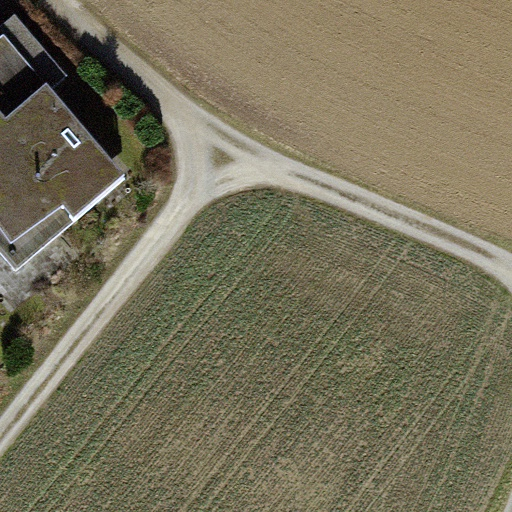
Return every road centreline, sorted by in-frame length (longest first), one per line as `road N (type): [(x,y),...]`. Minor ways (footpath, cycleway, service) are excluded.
road 1 (residential): [(0,434),(223,151)]
road 2 (track): [(511,273),(223,151)]
road 3 (track): [(74,0),(223,151)]
